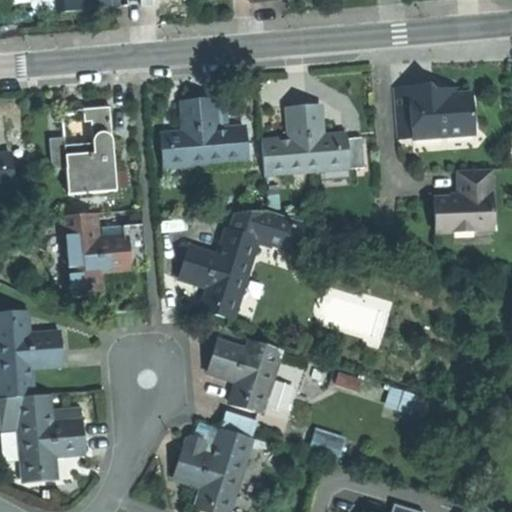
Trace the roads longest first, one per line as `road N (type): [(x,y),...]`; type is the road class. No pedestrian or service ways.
road 1 (tertiary): [(0,65),(472,27)]
road 2 (residential): [(152,384),(103,511)]
